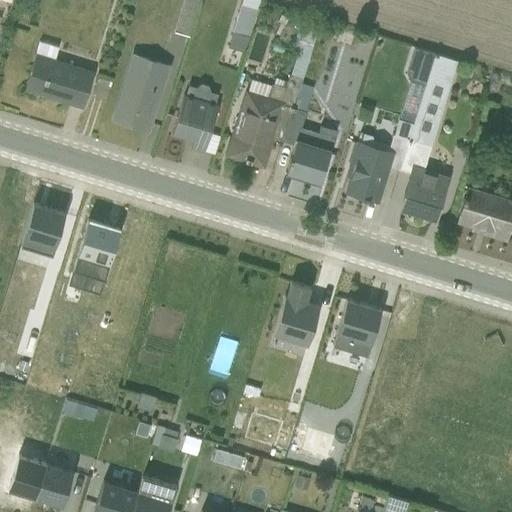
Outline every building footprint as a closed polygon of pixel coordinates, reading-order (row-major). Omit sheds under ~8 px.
[(182,0),(172,29),(188,34),(199,0),(182,0)] [(247,35),(248,35),(256,8),(255,8),(257,0),(240,0),(240,3),(239,3),(231,29),(232,30),(227,45),(242,50),(247,35)] [(227,153),(261,164),(270,136),(282,140),(300,82),(309,53),(312,54),(317,37),(301,31),(301,30),(281,24),(276,36),(297,43),(296,47),(297,48),(287,81),(274,77),(272,83),(271,83),(271,85),(250,78),(227,153)] [(354,45),(357,33),(347,31),(348,28),(339,25),(335,40),(354,45)] [(24,88),(82,106),(93,70),(53,58),(57,46),(39,41),(24,88)] [(368,197),(376,199),(386,166),(398,169),(408,137),(406,136),(431,52),(413,46),(405,72),(409,79),(393,133),(392,133),(388,144),(373,139),(372,134),(358,130),(356,140),(354,139),(344,173),(349,175),(345,190),(362,195),(361,197),(367,199),(368,197)] [(399,206),(433,216),(445,176),(458,178),(467,149),(454,145),(445,174),(423,167),(456,58),(435,51),(408,137),(398,169),(410,172),(399,206)] [(133,123),(147,127),(167,63),(133,52),(112,118),(132,125),(133,123)] [(91,95),(103,98),(108,80),(96,76),(91,95)] [(190,146),(203,150),(217,104),(213,103),(216,93),(207,90),(207,85),(199,82),(195,86),(187,83),(184,93),(183,92),(171,131),(192,138),(190,146)] [(284,171),(319,181),(335,129),(319,124),(317,131),(300,125),(312,86),(300,82),(282,140),(293,143),(284,171)] [(482,231),(503,238),(511,209),(511,198),(468,185),(458,218),(484,226),(482,231)] [(19,244),(51,253),(64,211),(32,202),(19,244)] [(119,226),(87,216),(67,283),(98,293),(119,226)] [(271,332),(306,343),(318,304),(304,300),(309,285),(289,279),(285,294),(283,293),(271,332)] [(379,307),(345,297),(331,342),(366,353),(379,307)] [(150,443),(172,450),(178,431),(157,424),(150,443)] [(6,488),(34,496),(44,461),(17,453),(6,488)] [(34,496),(61,504),(72,468),(44,460),(44,461),(34,496)] [(293,484),(306,488),(309,476),(296,472),(293,484)] [(128,511),(166,511),(175,484),(141,474),(136,489),(128,511)] [(92,511),(128,511),(136,489),(102,479),(92,511)] [(360,494),(355,511),(356,511),(378,511),(383,498),(373,498),(360,494)] [(380,511),(405,511),(409,500),(386,494),(380,511)]
